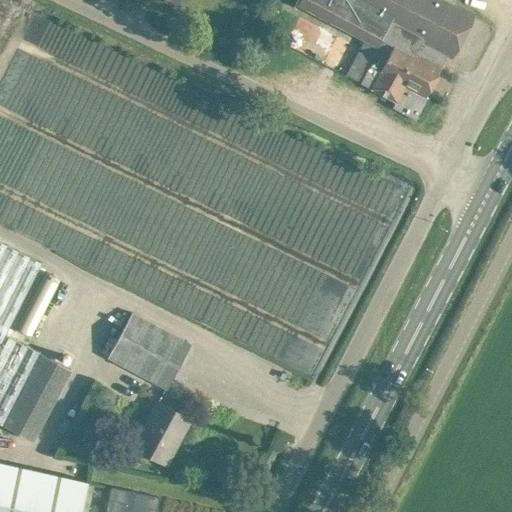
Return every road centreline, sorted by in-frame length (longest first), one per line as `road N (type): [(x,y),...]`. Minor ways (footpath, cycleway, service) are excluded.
road 1 (unclassified): [(445,175),(63,0)]
road 2 (unclassified): [(273,511),(445,175)]
road 3 (primary): [(322,511),(485,196)]
road 4 (unclassified): [(372,511),(511,239)]
road 5 (unclassified): [(445,175),(511,48)]
